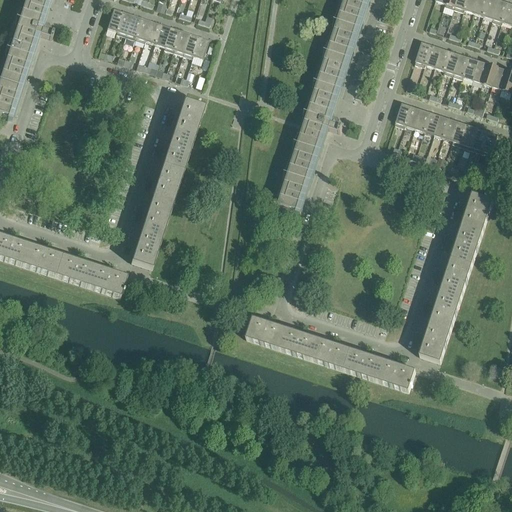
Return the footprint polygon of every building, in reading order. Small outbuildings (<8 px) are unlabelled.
[(40,20),(47,0),(25,0),(0,80),(0,118),(8,121),(35,37),(51,42),(53,36),(47,34),(49,30),(47,29),(46,27),(46,25),(42,24),(43,21),(40,20)] [(329,115),(366,0),(345,0),(278,209),(297,215),(324,132),(340,137),(342,131),(336,129),(337,124),(336,124),(335,121),(335,120),(331,119),(332,116),(329,115)] [(454,10),(457,0),(446,0),(445,7),(454,10)] [(464,13),(468,0),(457,0),(454,10),(464,13)] [(473,16),(478,0),(468,0),(464,13),(473,16)] [(483,20),(489,0),(487,0),(478,0),(473,16),(483,20)] [(492,23),(499,4),(489,0),(483,20),(492,23)] [(502,26),(508,7),(499,4),(492,23),(502,26)] [(511,29),(511,27),(511,7),(508,7),(502,26),(511,29)] [(116,35),(123,16),(113,13),(107,32),(116,35)] [(126,38),(132,19),(123,16),(116,35),(126,38)] [(135,41),(142,22),(132,19),(126,38),(135,41)] [(145,44),(151,25),(142,22),(135,41),(145,44)] [(154,47),(160,28),(151,25),(145,44),(154,47)] [(164,50),(170,31),(160,28),(154,47),(164,50)] [(174,54),(180,34),(170,31),(164,50),(164,51),(164,53),(173,56),(174,54)] [(183,57),(189,37),(180,34),(174,54),(183,57)] [(192,60),(198,40),(189,37),(183,57),(192,60)] [(202,63),(209,44),(198,40),(192,60),(202,63)] [(425,68),(432,49),(422,46),(416,65),(425,68)] [(435,71),(441,52),(432,49),(425,68),(435,71)] [(444,74),(451,55),(441,52),(435,71),(444,74)] [(454,78),(460,58),(451,55),(444,74),(454,78)] [(464,81),(470,61),(460,58),(454,78),(464,81)] [(473,84),(479,65),(470,61),(464,81),(473,84)] [(483,87),(489,68),(479,65),(473,84),(481,86),(480,89),(482,89),(483,87)] [(492,90),(499,71),(489,68),(483,87),(492,90)] [(501,96),(508,74),(499,71),(492,90),(500,93),(499,95),(501,96)] [(511,96),(511,94),(511,75),(508,74),(501,96),(502,96),(503,94),(511,96)] [(133,259),(131,266),(152,273),(203,114),(204,111),(198,109),(199,108),(196,107),(196,109),(183,105),(181,111),(175,131),(171,142),(165,162),(160,176),(154,195),(150,207),(143,228),(140,239),(133,259)] [(405,129),(412,110),(402,107),(396,126),(405,129)] [(474,112),(473,116),(479,118),(483,119),(485,111),(476,107),(474,112)] [(415,132),(421,113),(412,110),(405,129),(415,132)] [(425,135),(431,116),(421,113),(415,132),(425,135)] [(434,139),(440,119),(431,116),(425,135),(434,139)] [(444,142),(450,123),(440,119),(434,139),(444,142)] [(453,145),(460,126),(450,123),(444,142),(445,142),(444,144),(451,146),(451,144),(453,145)] [(463,148),(469,129),(460,126),(453,145),(452,147),(462,150),(462,148),(463,148)] [(472,151),(479,132),(469,129),(463,148),(472,151)] [(482,154),(488,135),(479,132),(472,151),(471,153),(481,157),(482,154)] [(492,157),(498,138),(488,135),(482,154),(492,157)] [(440,367),(493,205),(488,204),(488,202),(486,201),(485,203),(472,199),(420,360),(440,367)] [(126,281),(0,240),(0,262),(119,301),(121,296),(123,297),(124,294),(122,294),(126,281)] [(415,375),(270,328),(253,323),(247,343),(408,396),(410,390),(412,391),(413,388),(411,388),(411,386),(415,375)]
